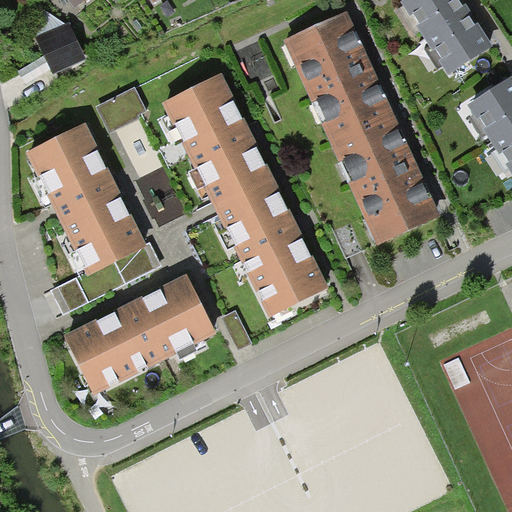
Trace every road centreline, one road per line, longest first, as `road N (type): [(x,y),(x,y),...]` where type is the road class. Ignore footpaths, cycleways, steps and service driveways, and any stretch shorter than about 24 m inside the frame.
road 1 (residential): [(76,439),(132,430),(511,243)]
road 2 (residential): [(76,439),(60,430),(38,389),(9,234),(0,131)]
